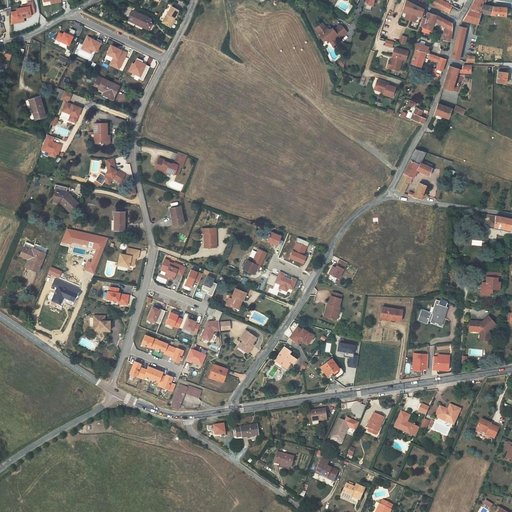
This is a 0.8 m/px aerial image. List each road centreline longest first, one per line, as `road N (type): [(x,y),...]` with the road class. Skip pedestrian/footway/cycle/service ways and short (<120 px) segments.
road 1 (residential): [(108,389),(152,248),(131,141),(165,60)]
road 2 (tertiary): [(225,411),(511,370)]
road 3 (residential): [(386,195),(434,103),(458,20)]
road 4 (residential): [(306,511),(197,436),(187,414)]
road 5 (residential): [(225,411),(310,282)]
road 6 (unclassified): [(0,469),(114,392)]
road 7 (tertiary): [(0,317),(108,389)]
road 8 (residential): [(386,195),(511,216)]
